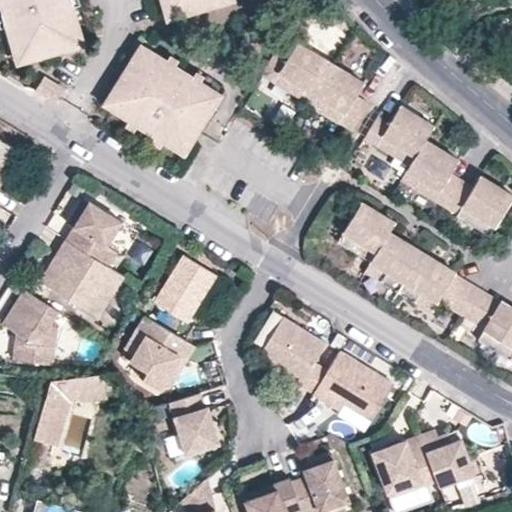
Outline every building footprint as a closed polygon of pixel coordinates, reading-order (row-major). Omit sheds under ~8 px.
[(35,63),(41,61),(73,52),(71,45),(85,41),(80,22),(73,0),(0,0),(0,2),(17,61),(32,57),(35,63)] [(161,0),(167,18),(183,14),(185,20),(223,9),(221,2),(229,0),(161,0)] [(238,4),(236,0),(229,0),(221,2),(223,9),(238,4)] [(183,14),(167,18),(169,25),(185,20),(183,14)] [(71,45),(73,52),(87,48),(85,41),(71,45)] [(290,56),(279,49),(262,75),(291,92),(298,83),(312,91),(328,101),(322,112),(352,130),(368,103),(356,97),(364,83),(331,63),(330,62),(298,42),(290,56)] [(133,58),(111,92),(121,98),(113,112),(179,153),(188,139),(194,143),(215,109),(209,105),(216,92),(147,48),(139,62),(133,58)] [(18,67),(35,63),(32,57),(17,61),(18,67)] [(415,155),(425,140),(433,126),(401,107),(393,120),(381,112),(365,138),(393,155),(399,145),(415,155)] [(409,165),(406,170),(423,180),(418,188),(446,205),(462,179),(451,172),(458,160),(425,140),(415,155),(409,165)] [(0,141),(0,188),(1,186),(0,185),(0,169),(11,149),(0,141)] [(399,145),(393,155),(409,165),(415,155),(399,145)] [(475,186),(462,179),(446,205),(458,212),(456,215),(473,225),(479,215),(495,225),(511,197),(511,194),(481,175),(475,186)] [(63,238),(105,263),(114,250),(103,243),(119,218),(81,195),(70,212),(77,216),(63,238)] [(389,231),(394,223),(361,203),(337,242),(353,252),(360,242),(376,252),(389,231)] [(479,215),(473,225),(489,235),(495,225),(479,215)] [(422,252),(389,231),(376,252),(370,262),(385,272),(380,280),(398,291),(422,252)] [(45,283),(103,318),(129,278),(105,263),(63,238),(47,264),(54,269),(45,283)] [(360,242),(353,252),(370,262),(376,252),(360,242)] [(455,273),(422,252),(398,291),(415,301),(420,293),(436,303),(438,301),(449,308),(467,280),(455,273)] [(175,258),(146,307),(181,327),(209,279),(175,258)] [(478,287),(467,280),(449,308),(461,315),(478,287)] [(0,320),(14,329),(10,357),(51,362),(56,325),(49,321),(56,308),(20,286),(0,318),(0,320)] [(490,294),(478,287),(461,315),(473,322),(490,294)] [(501,301),(490,294),(473,322),(483,328),(475,340),(494,351),(500,342),(511,348),(511,306),(502,300),(501,301)] [(139,377),(158,388),(176,356),(182,359),(190,344),(140,314),(121,348),(131,354),(127,361),(143,370),(139,377)] [(264,372),(310,400),(324,377),(311,369),(322,348),(278,320),(258,352),(264,372)] [(509,360),(511,354),(511,348),(500,342),(494,351),(509,360)] [(310,400),(308,403),(336,420),(341,413),(368,429),(390,393),(335,360),(324,377),(310,400)] [(103,372),(106,393),(112,393),(110,371),(103,372)] [(51,379),(34,438),(58,444),(72,401),(107,397),(106,393),(103,372),(88,374),(51,379)] [(166,404),(183,457),(218,446),(207,410),(203,411),(198,394),(166,404)] [(437,430),(420,437),(437,483),(439,488),(476,475),(463,440),(444,447),(437,430)] [(376,460),(391,500),(437,483),(420,437),(390,447),(393,455),(376,460)] [(306,476),(290,482),(301,511),(318,511),(348,500),(333,459),(321,463),(320,459),(302,465),(306,476)] [(215,511),(205,479),(178,503),(186,511),(215,511)] [(301,511),(290,482),(290,481),(273,487),(276,493),(242,506),(244,511),(301,511)] [(86,511),(38,498),(34,511),(86,511)]
